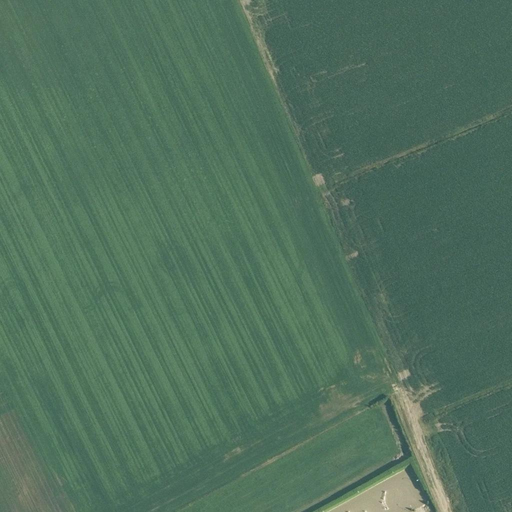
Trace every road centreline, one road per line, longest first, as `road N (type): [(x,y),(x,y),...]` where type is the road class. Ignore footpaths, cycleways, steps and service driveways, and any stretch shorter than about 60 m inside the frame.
road 1 (track): [(286,511),(382,459),(391,441),(215,0)]
road 2 (track): [(241,0),(452,511)]
road 3 (track): [(45,384),(110,511)]
